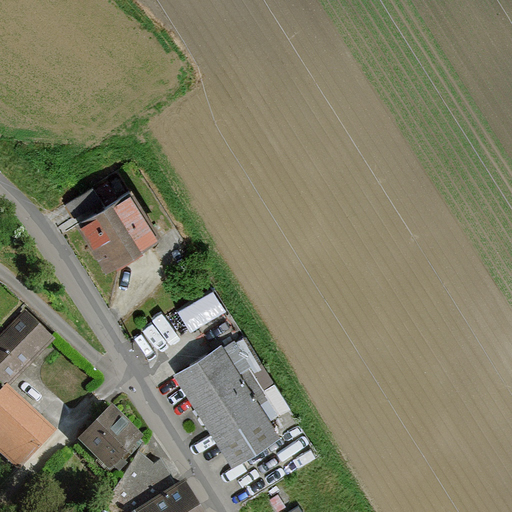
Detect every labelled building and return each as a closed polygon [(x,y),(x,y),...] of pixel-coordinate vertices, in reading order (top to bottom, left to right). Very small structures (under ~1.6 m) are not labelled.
[(72,218),(102,269),(155,238),(125,187),(72,218)] [(188,324),(225,309),(216,286),(179,300),(188,324)] [(52,340),(22,310),(0,331),(0,378),(6,385),(52,340)] [(173,372),(232,463),(278,433),(268,417),(279,410),(233,339),(223,345),(221,342),(173,372)] [(0,451),(18,466),(52,426),(0,382),(0,451)] [(112,404),(79,437),(108,467),(142,434),(112,404)] [(202,511),(183,480),(176,484),(159,459),(152,465),(137,450),(104,507),(110,511),(202,511)]
